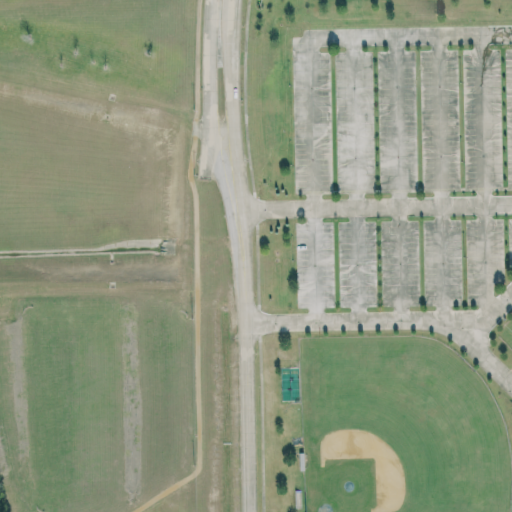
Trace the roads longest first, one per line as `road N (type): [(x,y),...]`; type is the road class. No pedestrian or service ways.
road 1 (tertiary): [(251,511),(238,212),(223,144)]
road 2 (tertiary): [(207,0),(205,118),(223,144)]
road 3 (tertiary): [(223,144),(234,120),(232,0)]
